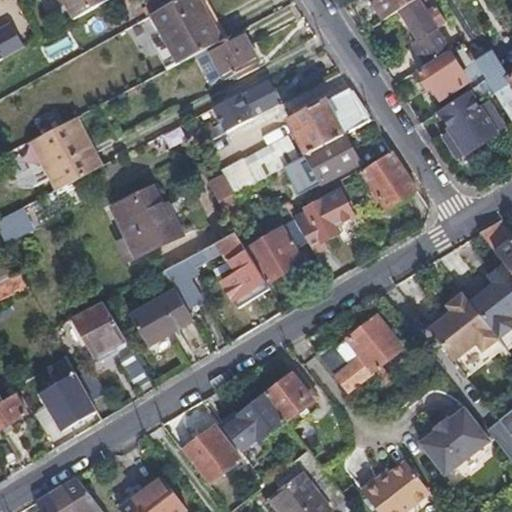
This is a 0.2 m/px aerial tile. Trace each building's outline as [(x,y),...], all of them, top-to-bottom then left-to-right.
[(149,16),(164,8),(159,0),(157,0),(144,7),(149,16)] [(149,16),(144,19),(172,69),(208,49),(220,43),(194,0),(177,0),(164,8),(149,16)] [(369,0),(372,5),(374,5),(385,20),(395,14),(418,0),(417,0),(369,0)] [(418,0),(395,14),(413,42),(408,46),(422,67),(443,53),(429,32),(439,25),(429,9),(425,11),(418,0)] [(13,18),(0,24),(0,36),(4,44),(22,35),(13,18)] [(258,60),(242,31),(220,43),(208,49),(224,79),(233,75),(235,80),(258,67),(255,62),(258,60)] [(0,64),(29,51),(22,36),(2,45),(0,39),(0,64)] [(446,56),(418,74),(435,101),(464,83),(446,56)] [(486,81),(488,83),(499,75),(487,57),(476,63),(486,81)] [(283,102),(270,77),(237,96),(250,119),(283,102)] [(345,135),(371,120),(349,87),(287,122),(323,181),(361,161),(345,135)] [(469,92),(440,110),(452,129),(467,152),(504,127),(490,103),(481,109),(469,92)] [(62,191),(101,170),(75,121),(35,142),(62,191)] [(170,149),(189,141),(183,127),(163,136),(170,149)] [(467,152),(452,129),(444,135),(458,158),(467,152)] [(278,142),(222,175),(235,199),(258,185),(280,173),(292,166),(278,142)] [(386,206),(416,188),(393,154),(365,170),(386,206)] [(309,159),(289,170),(303,196),(323,185),(309,159)] [(280,173),(258,185),(267,198),(288,185),(280,173)] [(111,210),(136,258),(177,238),(150,189),(111,210)] [(313,252),(318,260),(327,256),(324,250),(341,241),(337,234),(355,223),(337,194),(294,218),(300,228),(313,252)] [(0,226),(9,244),(38,230),(27,206),(0,218),(0,226)] [(511,236),(499,221),(480,233),(504,264),(510,272),(511,274),(511,236)] [(258,269),(272,291),(307,271),(300,259),(313,252),(300,228),(251,257),(258,269)] [(233,271),(239,280),(258,269),(251,257),(236,234),(203,252),(212,267),(219,279),(233,271)] [(203,252),(179,265),(188,280),(212,267),(203,252)] [(494,284),(470,303),(498,340),(504,348),(511,341),(511,274),(510,272),(504,264),(488,276),(494,284)] [(166,272),(173,282),(188,308),(201,301),(188,280),(179,265),(166,272)] [(241,310),(272,291),(258,269),(239,280),(248,294),(236,302),(241,310)] [(142,341),(191,313),(188,308),(173,282),(124,311),(142,341)] [(451,313),(429,330),(453,362),(475,345),(481,353),(498,340),(470,303),(463,294),(447,307),(451,313)] [(120,355),(132,348),(107,308),(105,304),(71,322),(103,372),(124,361),(120,355)] [(341,337),(318,353),(350,392),(372,375),(383,389),(394,381),(391,376),(385,379),(377,367),(399,350),(375,318),(345,340),(341,337)] [(475,345),(453,362),(465,378),(504,348),(498,340),(481,353),(475,345)] [(142,355),(126,361),(134,386),(150,380),(142,355)] [(293,373),(264,395),(284,421),(313,397),(293,373)] [(45,397),(47,401),(61,425),(66,433),(98,414),(77,379),(45,397)] [(0,430),(29,413),(18,397),(6,404),(0,394),(0,430)] [(284,421),(264,395),(239,415),(259,440),(272,429),(297,461),(297,460),(309,452),(291,430),(284,421)] [(61,425),(47,401),(36,408),(49,432),(61,425)] [(511,404),(482,427),(511,465),(511,404)] [(465,410),(420,446),(444,477),(489,441),(465,410)] [(291,430),(309,452),(323,442),(306,419),(291,430)] [(217,425),(182,452),(202,477),(208,485),(242,458),(217,425)] [(297,460),(297,461),(281,473),(290,483),(272,497),(283,511),(331,511),(303,477),(308,473),(311,477),(315,474),(335,501),(338,504),(341,502),(344,505),(339,511),(356,511),(324,470),(309,452),(297,460)] [(406,462),(391,474),(416,506),(431,494),(406,462)] [(311,477),(338,511),(339,511),(344,505),(341,502),(338,504),(335,501),(315,474),(311,477)] [(408,511),(416,506),(391,474),(385,478),(383,477),(382,475),(363,490),(379,511),(408,511)] [(162,476),(129,502),(137,511),(179,511),(186,507),(162,476)] [(42,511),(101,511),(75,477),(36,500),(42,511)]
